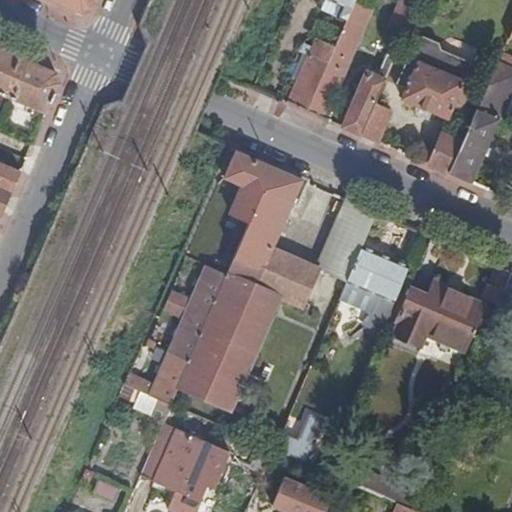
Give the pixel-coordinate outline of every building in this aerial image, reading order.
[(94,8),(97,0),(56,0),(85,12),(94,8)] [(310,55),(290,102),(329,120),(378,8),(359,0),(358,0),(348,22),(338,47),(319,39),(315,48),(307,43),(301,51),(310,55)] [(348,22),(358,0),(330,0),(345,6),(340,18),(348,22)] [(402,0),(387,35),(402,42),(421,0),(402,0)] [(441,43),(425,36),(418,39),(398,83),(408,88),(404,99),(451,119),(456,107),(466,111),(477,85),(467,81),(475,62),(444,50),(441,43)] [(18,57),(0,48),(0,92),(48,113),(61,84),(58,74),(18,57)] [(369,71),(344,126),(362,135),(376,104),(397,56),(389,53),(379,75),(369,71)] [(467,137),(452,173),(475,183),(511,96),(511,58),(503,55),(467,137)] [(376,104),(362,135),(382,143),(394,113),(376,104)] [(445,134),(432,164),(452,173),(467,137),(460,135),(457,140),(445,134)] [(264,162),(238,151),(226,178),(243,186),(236,201),(245,205),(240,216),(251,221),(228,273),(208,265),(159,378),(156,383),(138,375),(132,386),(173,404),(175,405),(182,386),(234,409),(284,296),(258,284),(274,248),(304,180),(264,162)] [(0,187),(14,193),(22,173),(0,163),(0,187)] [(0,211),(4,214),(14,193),(0,187),(0,211)] [(378,211),(349,199),(341,219),(369,231),(378,211)] [(232,213),(240,216),(245,205),(236,201),(232,213)] [(369,231),(341,219),(334,233),(363,246),(364,244),(369,231)] [(319,267),(320,268),(348,280),(363,246),(334,233),(319,267)] [(363,246),(348,280),(341,297),(369,309),(364,322),(383,331),(412,265),(364,244),(363,246)] [(258,284),(284,296),(304,304),(320,268),(319,267),(274,248),(258,284)] [(511,276),(511,269),(498,264),(490,284),(486,283),(481,296),(500,304),(511,276)] [(511,276),(500,304),(490,329),(501,334),(511,307),(511,276)] [(430,295),(414,288),(399,320),(401,321),(393,339),(421,351),(429,333),(466,349),(486,305),(436,283),(430,295)] [(178,310),(183,299),(172,294),(166,305),(178,310)] [(138,375),(130,372),(125,383),(132,386),(138,375)] [(476,386),(466,382),(463,390),(471,393),(473,394),(476,386)] [(471,393),(463,390),(456,405),(465,408),(471,393)] [(465,408),(456,405),(434,457),(444,461),(466,409),(465,408)] [(277,450),(309,464),(326,421),(310,414),(299,440),(283,434),(277,450)] [(165,423),(141,476),(177,491),(174,498),(180,501),(175,511),(196,511),(209,486),(215,489),(231,452),(165,423)] [(434,457),(429,469),(441,474),(446,462),(444,461),(434,457)] [(353,483),(354,484),(398,503),(411,508),(419,492),(361,466),(353,483)] [(302,511),(320,511),(330,491),(288,473),(276,500),(290,507),(302,511)] [(169,509),(175,511),(180,501),(174,498),(169,509)] [(419,511),(411,508),(398,503),(394,511),(419,511)]
